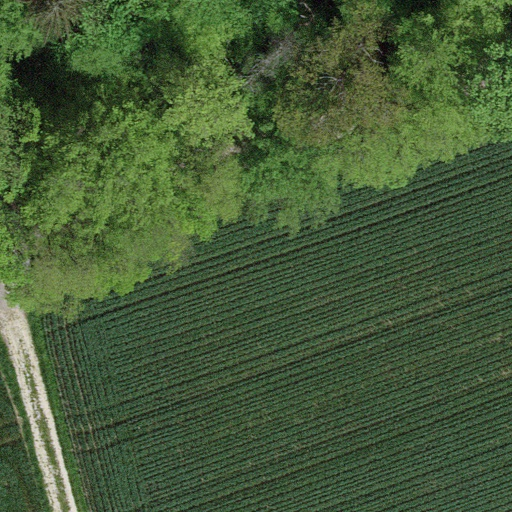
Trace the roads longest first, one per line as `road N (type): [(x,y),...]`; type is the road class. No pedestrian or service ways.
road 1 (track): [(511,57),(0,240)]
road 2 (track): [(0,263),(64,511)]
